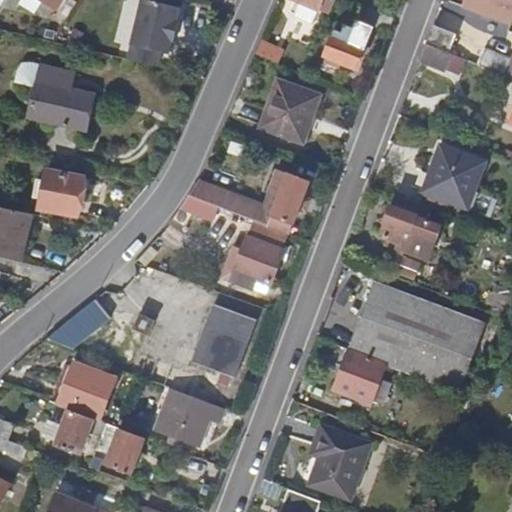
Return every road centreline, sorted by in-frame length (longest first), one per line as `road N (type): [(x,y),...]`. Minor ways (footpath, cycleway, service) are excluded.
road 1 (residential): [(420,0),(225,511)]
road 2 (residential): [(255,0),(182,173),(158,207),(0,353)]
